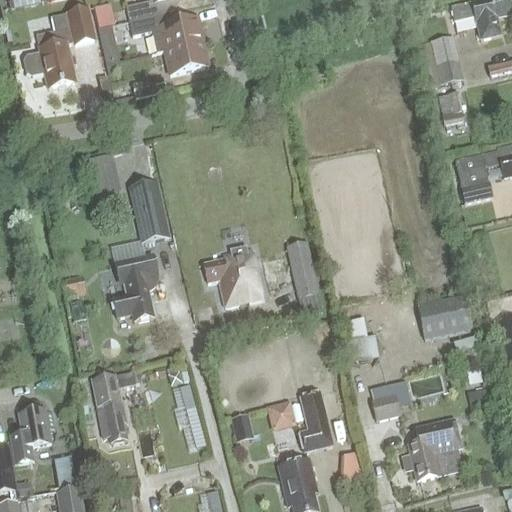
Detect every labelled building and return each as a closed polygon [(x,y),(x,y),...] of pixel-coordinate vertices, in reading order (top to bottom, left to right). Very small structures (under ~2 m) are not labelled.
[(23,11),(20,0),(6,0),(10,14),(23,11)] [(128,23),(129,26),(168,17),(165,4),(182,0),(151,0),(153,5),(133,9),(136,21),(128,23)] [(450,9),(454,25),(473,21),(475,29),(476,29),(480,44),(501,40),(497,24),(496,24),(495,19),(510,16),(506,0),(505,0),(492,3),(491,1),(450,9)] [(429,21),(428,11),(418,13),(420,23),(429,21)] [(57,49),(39,53),(40,58),(27,61),(24,66),(27,76),(31,79),(44,76),(47,92),(75,86),(66,49),(73,47),(73,49),(95,44),(88,13),(51,21),(54,35),(57,49)] [(164,55),(203,46),(197,22),(170,28),(168,17),(129,26),(132,40),(151,36),(156,57),(164,55)] [(111,30),(98,33),(101,47),(102,47),(114,44),(111,30)] [(430,90),(458,84),(449,41),(430,45),(422,47),(430,90)] [(164,55),(169,79),(208,70),(203,46),(164,55)] [(511,65),(488,70),(490,82),(511,77),(511,65)] [(162,80),(131,87),(134,101),(165,94),(162,80)] [(458,97),(438,101),(444,132),(465,128),(458,97)] [(511,150),(496,154),(502,183),(511,180),(511,150)] [(496,156),(455,165),(461,193),(488,187),(485,172),(499,169),(496,156)] [(90,164),(99,199),(123,193),(113,157),(90,164)] [(166,241),(153,187),(130,192),(142,247),(166,241)] [(488,187),(460,193),(463,209),(492,203),(488,187)] [(307,247),(287,251),(298,303),(318,299),(307,247)] [(203,268),(207,287),(218,283),(224,310),(262,302),(252,253),(223,259),(225,263),(203,268)] [(125,287),(127,298),(128,299),(112,302),(116,322),(132,318),(134,326),(153,322),(147,294),(149,294),(151,293),(152,292),(154,291),(155,289),(156,287),(157,285),(158,283),(158,281),(157,279),(153,259),(119,266),(123,287),(125,287)] [(85,298),(82,280),(60,284),(64,303),(85,298)] [(417,309),(424,344),(472,334),(465,300),(417,309)] [(272,321),(263,322),(265,330),(273,329),(272,321)] [(511,327),(495,332),(504,371),(511,369),(511,327)] [(379,362),(375,340),(345,346),(349,368),(379,362)] [(478,340),(455,345),(460,363),(482,358),(478,340)] [(454,377),(451,368),(445,370),(447,379),(454,377)] [(115,407),(113,398),(115,398),(114,393),(135,389),(133,376),(94,385),(99,410),(96,411),(102,442),(109,441),(110,447),(126,443),(123,427),(126,426),(121,406),(115,407)] [(394,400),(407,397),(404,385),(391,388),(371,393),(374,405),(394,400)] [(190,387),(172,392),(188,452),(206,448),(190,387)] [(477,412),(490,409),(486,392),(473,396),(477,412)] [(334,450),(321,395),(298,400),(306,433),(298,435),(297,430),(282,434),(284,443),(299,440),(303,457),(334,450)] [(80,402),(82,410),(91,409),(90,400),(80,402)] [(394,400),(374,405),(372,406),(377,425),(399,419),(394,400)] [(292,404),(267,411),(274,436),(299,429),(292,404)] [(31,451),(43,449),(51,448),(48,432),(54,431),(51,417),(45,418),(45,414),(18,418),(21,439),(9,441),(14,468),(33,465),(31,451)] [(233,435),(251,431),(248,419),(230,423),(233,435)] [(407,449),(410,459),(401,461),(404,477),(413,475),(416,487),(460,477),(455,453),(460,451),(457,438),(449,439),(446,426),(423,431),(423,430),(414,433),(415,434),(411,435),(415,448),(407,449)] [(0,496),(16,494),(8,451),(7,452),(8,457),(0,458),(0,496)] [(361,458),(344,457),(343,482),(360,482),(361,458)] [(72,460),(54,463),(59,496),(77,493),(72,460)] [(309,463),(278,471),(288,511),(291,510),(291,511),(316,511),(311,488),(315,487),(309,463)] [(24,486),(16,487),(19,501),(27,499),(33,498),(31,485),(24,486)] [(59,496),(57,496),(59,511),(81,511),(78,492),(77,493),(59,496)] [(201,496),(202,511),(221,511),(221,495),(201,496)]
